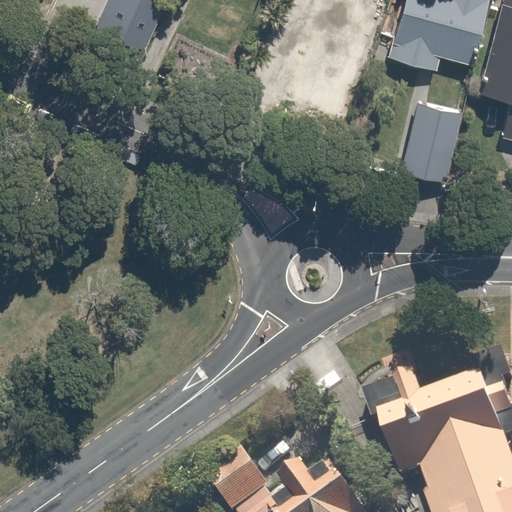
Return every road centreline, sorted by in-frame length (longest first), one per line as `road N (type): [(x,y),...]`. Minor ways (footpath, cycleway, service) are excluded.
road 1 (residential): [(0,73),(202,163),(252,197),(287,242)]
road 2 (tertiary): [(285,304),(188,401),(34,511)]
road 3 (tertiary): [(355,261),(511,258)]
